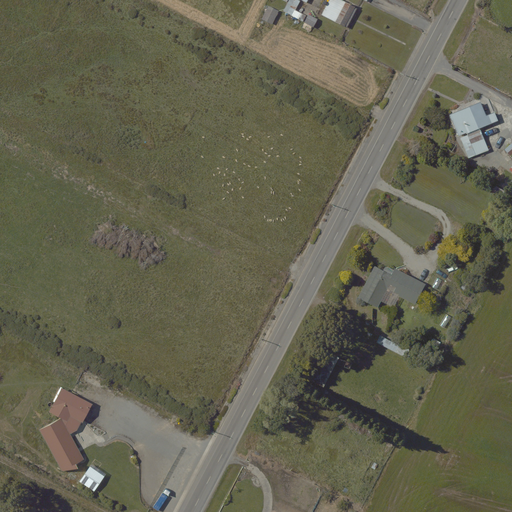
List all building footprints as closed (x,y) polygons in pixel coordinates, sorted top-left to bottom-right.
[(359,3),(352,0),(327,0),(321,14),(347,28),(359,3)] [(268,6),(261,21),(272,26),(280,12),(268,6)] [(310,15),(304,25),(315,31),(320,21),(310,15)] [(256,26),(251,35),(264,42),(268,33),(256,26)] [(481,126),(498,119),(489,97),(450,112),(468,157),(490,149),(481,126)] [(361,296),(379,303),(381,299),(395,305),(399,295),(416,302),(425,280),(377,259),(361,296)] [(381,333),(377,342),(408,358),(412,348),(381,333)] [(313,375),(322,381),(339,357),(330,350),(313,375)] [(50,415),(30,427),(54,470),(74,459),(61,433),(82,400),(55,383),(40,408),(50,415)]
